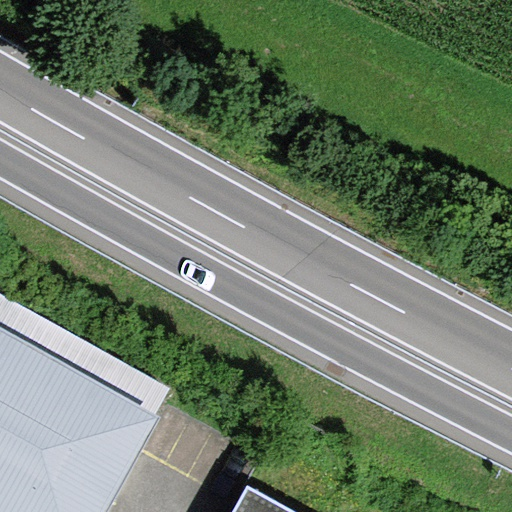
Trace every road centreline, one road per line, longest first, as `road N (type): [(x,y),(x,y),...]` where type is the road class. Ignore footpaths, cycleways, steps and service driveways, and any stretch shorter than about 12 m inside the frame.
road 1 (trunk): [(511,367),(0,90)]
road 2 (trunk): [(0,157),(511,433)]
